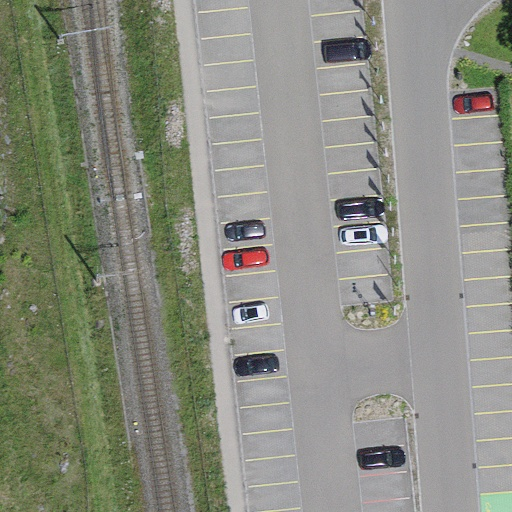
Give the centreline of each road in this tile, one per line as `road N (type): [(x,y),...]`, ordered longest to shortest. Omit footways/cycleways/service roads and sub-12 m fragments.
road 1 (trunk): [(263,0),(332,511)]
road 2 (residential): [(417,0),(441,511)]
